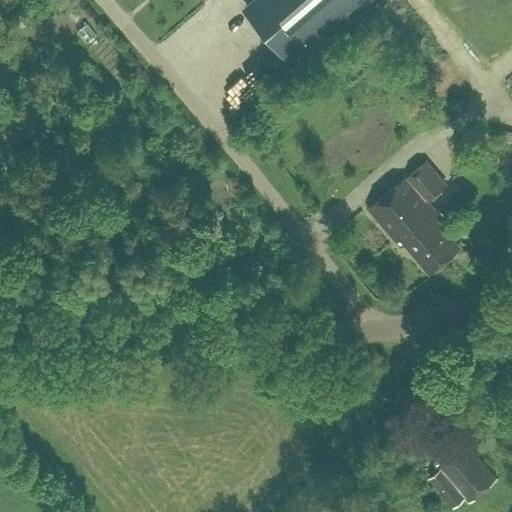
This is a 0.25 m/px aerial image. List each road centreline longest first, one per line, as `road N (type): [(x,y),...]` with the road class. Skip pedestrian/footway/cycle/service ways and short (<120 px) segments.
road 1 (unclassified): [(372,330),(294,221),(107,0)]
road 2 (tertiary): [(0,318),(289,337),(372,330)]
road 3 (tertiary): [(372,330),(511,290)]
